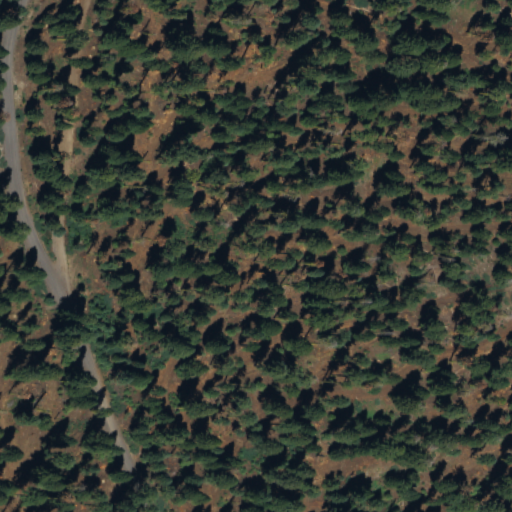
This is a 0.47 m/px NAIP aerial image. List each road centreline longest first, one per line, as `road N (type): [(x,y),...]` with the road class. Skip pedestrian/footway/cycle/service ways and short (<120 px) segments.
road 1 (residential): [(154,511),(68,307),(21,234),(12,198),(12,100),(27,0)]
road 2 (track): [(42,262),(65,212),(83,0)]
